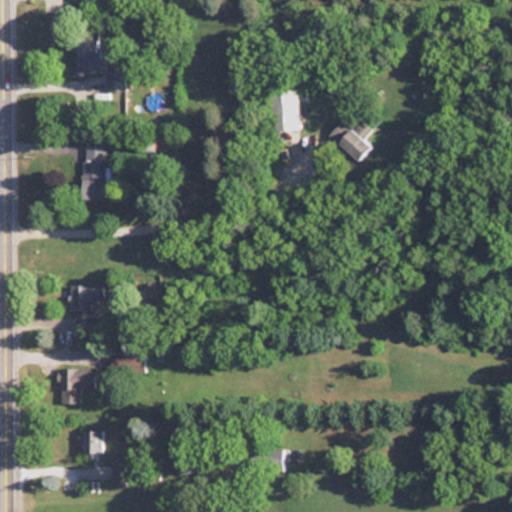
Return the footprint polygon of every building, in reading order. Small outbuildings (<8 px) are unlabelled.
[(78,42),(78,75),(103,75),(103,42),(78,42)] [(127,93),(127,82),(139,82),(139,72),(108,72),(108,93),(127,93)] [(277,133),(305,131),(303,91),(275,92),(277,133)] [(360,131),(347,121),(334,137),(367,164),(379,149),(368,140),(376,131),(367,123),(360,131)] [(108,147),(87,147),(87,201),(108,201),(108,147)] [(105,311),(105,287),(72,287),(72,311),(105,311)] [(110,352),(111,373),(145,373),(144,351),(110,352)] [(98,391),(98,370),(62,370),(62,405),(82,405),(82,391),(98,391)] [(105,433),(85,433),(85,460),(105,460),(105,433)] [(251,474),(288,474),(288,452),(251,452),(251,474)] [(136,483),(136,464),(113,464),(113,483),(136,483)] [(198,466),(182,466),(182,475),(198,475),(198,466)]
